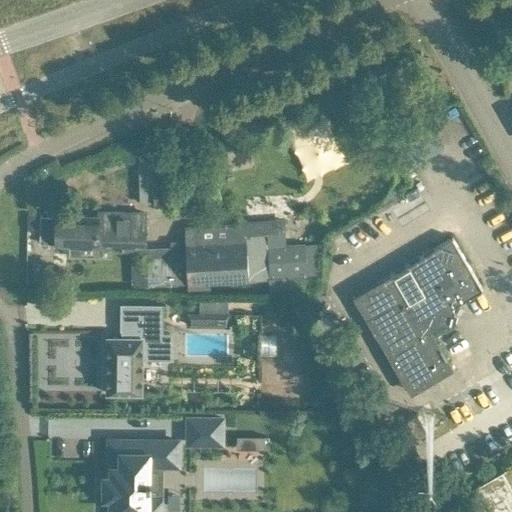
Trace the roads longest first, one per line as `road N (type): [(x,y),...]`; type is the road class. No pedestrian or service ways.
road 1 (unclassified): [(0,174),(38,150),(390,0)]
road 2 (unclassified): [(0,106),(248,0)]
road 3 (unclassified): [(32,511),(18,345),(0,306)]
road 4 (unclassified): [(122,0),(0,42)]
